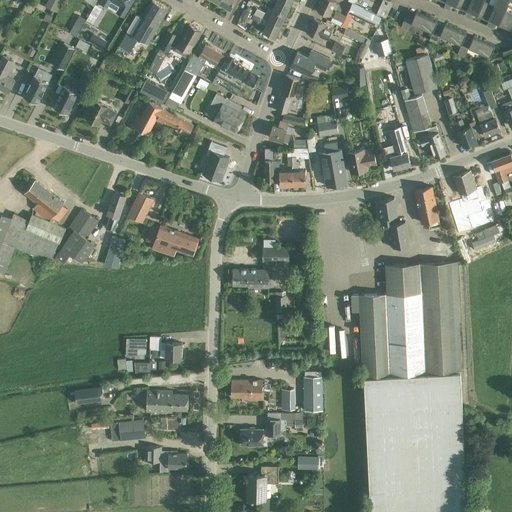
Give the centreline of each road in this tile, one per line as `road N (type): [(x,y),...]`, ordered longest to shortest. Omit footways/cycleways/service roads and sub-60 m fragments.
road 1 (unclassified): [(208,511),(216,246),(229,197)]
road 2 (unclassified): [(237,199),(352,196),(511,142)]
road 3 (unclassified): [(229,197),(0,121)]
road 4 (residential): [(237,199),(280,61)]
road 5 (residential): [(175,0),(280,61)]
